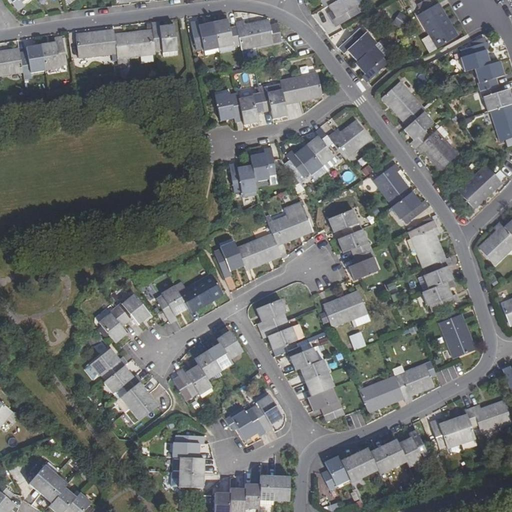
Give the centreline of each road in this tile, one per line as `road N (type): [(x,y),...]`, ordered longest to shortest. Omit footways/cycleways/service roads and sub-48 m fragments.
road 1 (residential): [(13,33),(225,5),(274,13)]
road 2 (residential): [(488,356),(475,375),(366,433),(316,446)]
road 3 (residential): [(352,90),(460,243)]
road 4 (residential): [(352,90),(297,126),(223,144)]
road 5 (residential): [(234,308),(304,431)]
